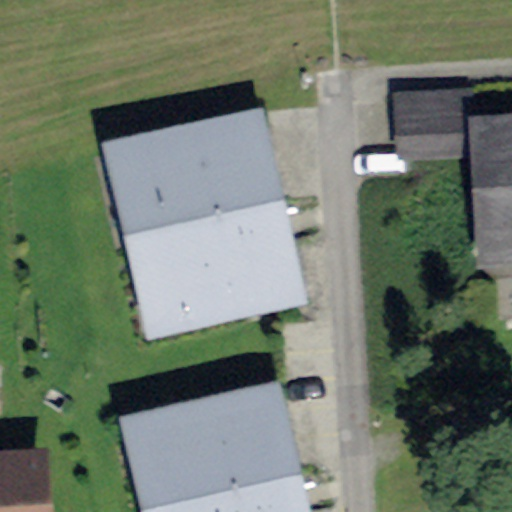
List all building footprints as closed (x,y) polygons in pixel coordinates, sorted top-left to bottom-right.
[(467,102),(396,113),(406,174),(477,163),(467,102)] [(110,160),(152,349),(302,315),(259,127),(110,160)] [(511,131),(477,133),(484,275),(511,274),(511,131)] [(127,433),(146,511),(306,511),(278,397),(127,433)] [(0,461),(0,511),(50,511),(50,461),(0,461)]
